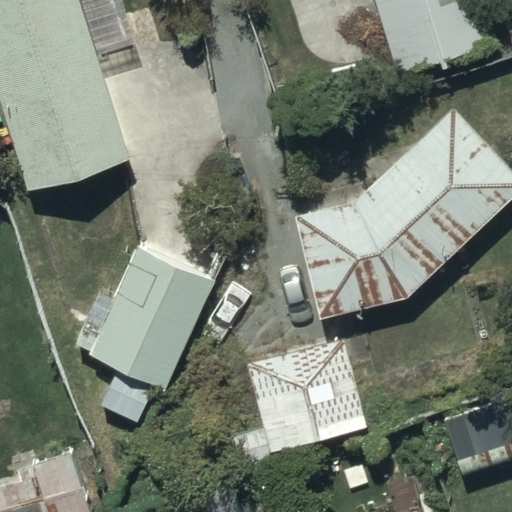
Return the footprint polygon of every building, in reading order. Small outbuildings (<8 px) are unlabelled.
[(0,0),(0,124),(22,194),(124,163),(93,61),(136,48),(121,0),(0,0)] [(368,0),(390,70),(483,40),(470,0),(368,0)] [(345,198),(286,211),(311,317),(399,295),(511,186),(511,172),(443,102),(345,198)] [(160,388),(211,280),(130,242),(103,300),(93,295),(70,344),(84,351),(82,354),(110,367),(93,403),(131,420),(149,383),(160,388)] [(270,457),(268,448),(360,424),(337,336),(240,361),(258,428),(228,436),(236,466),(270,457)] [(0,480),(0,511),(84,511),(94,508),(76,443),(8,463),(12,477),(0,480)]
